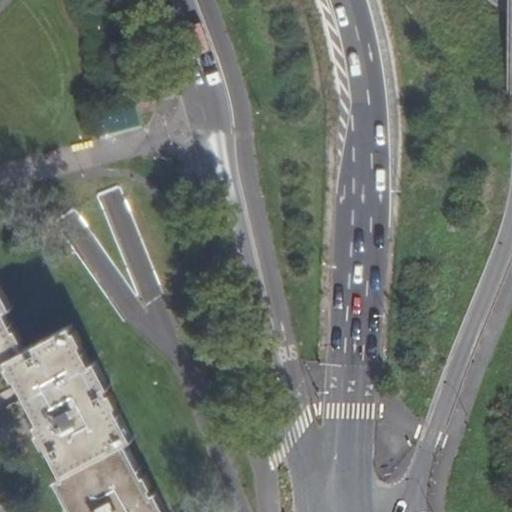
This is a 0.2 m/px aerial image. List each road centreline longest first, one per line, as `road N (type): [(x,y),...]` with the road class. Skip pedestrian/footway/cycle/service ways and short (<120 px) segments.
road 1 (tertiary): [(181,0),(296,436),(337,511)]
road 2 (trunk): [(348,0),(369,81),(340,511)]
road 3 (unclassified): [(403,511),(511,219)]
